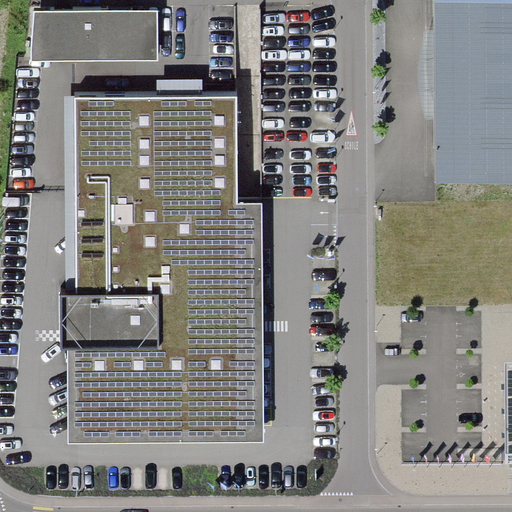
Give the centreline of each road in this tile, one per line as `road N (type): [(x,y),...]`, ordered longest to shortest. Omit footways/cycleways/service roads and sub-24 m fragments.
road 1 (unclassified): [(353,511),(351,0)]
road 2 (unknown): [(352,173),(402,174),(411,163),(406,0)]
